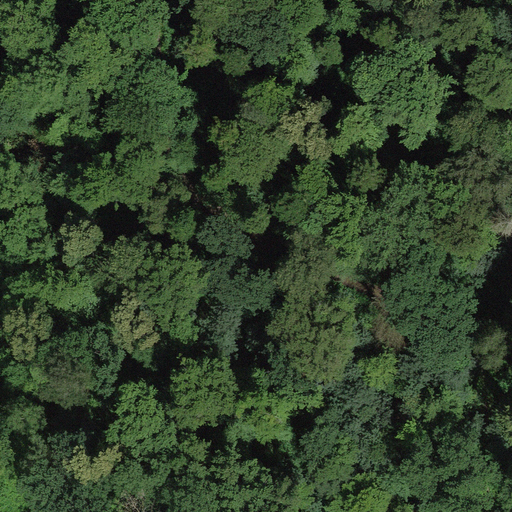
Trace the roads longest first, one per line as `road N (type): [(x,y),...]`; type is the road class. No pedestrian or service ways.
road 1 (track): [(149,0),(152,120),(223,224),(354,293),(511,361)]
road 2 (track): [(500,362),(488,511)]
